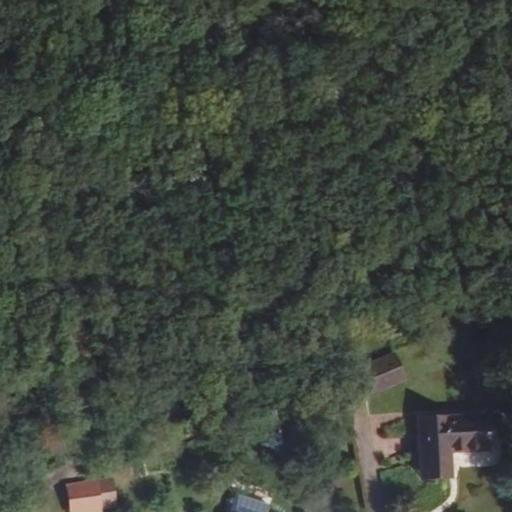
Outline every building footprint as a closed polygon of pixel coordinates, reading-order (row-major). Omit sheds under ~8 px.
[(406,378),(395,352),(362,366),(373,392),(406,378)] [(341,394),(324,397),(329,420),(346,417),(341,394)] [(493,450),(491,415),(421,418),(424,469),(454,468),(453,452),(493,450)] [(454,477),(454,468),(424,469),(424,479),(454,477)] [(114,478),(79,483),(83,511),(87,511),(107,509),(106,503),(118,502),(114,478)] [(83,511),(79,483),(70,485),(74,511),(83,511)]
